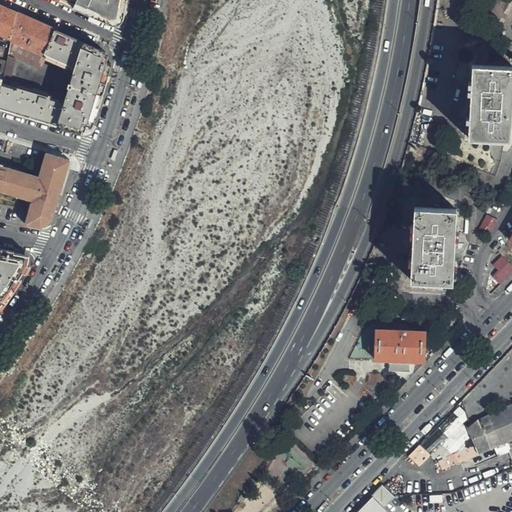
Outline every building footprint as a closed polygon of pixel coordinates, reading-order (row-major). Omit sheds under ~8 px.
[(61,0),(111,21),(123,15),(125,0),(61,0)] [(0,33),(13,39),(16,23),(18,14),(1,7),(0,6),(0,33)] [(16,23),(13,39),(9,54),(21,59),(40,68),(45,59),(51,47),(59,32),(53,29),(18,14),(16,23)] [(21,59),(9,54),(8,60),(4,80),(0,96),(0,108),(61,126),(82,132),(85,123),(94,125),(112,64),(104,61),(107,53),(59,32),(51,47),(45,59),(40,68),(21,59)] [(509,140),(511,68),(470,67),(468,139),(509,140)] [(42,228),(53,221),(62,191),(71,160),(48,154),(40,178),(0,164),(0,190),(33,201),(26,224),(42,228)] [(453,283),(455,210),(414,208),(411,281),(453,283)] [(0,307),(12,292),(29,265),(23,254),(0,250),(0,307)] [(424,362),(425,332),(374,331),(374,361),(424,362)] [(511,404),(486,414),(470,424),(467,425),(477,454),(511,438),(511,404)] [(393,494),(384,485),(373,497),(382,506),(393,494)] [(387,511),(382,506),(373,497),(372,497),(357,511),(387,511)]
